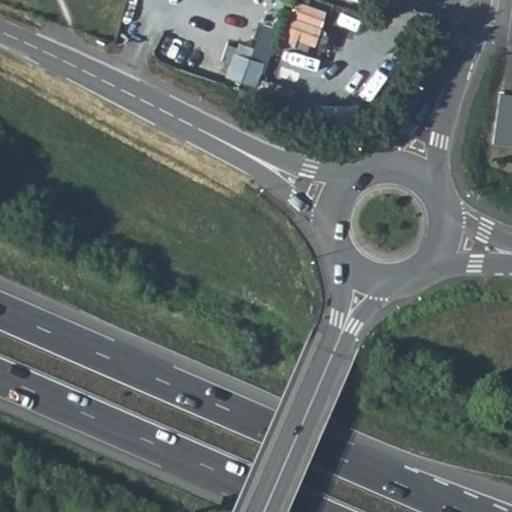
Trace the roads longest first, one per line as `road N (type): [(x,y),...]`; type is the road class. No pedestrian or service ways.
road 1 (trunk): [(466,511),(0,309)]
road 2 (trunk): [(0,375),(315,511)]
road 3 (tertiary): [(0,33),(225,145)]
road 4 (tertiary): [(333,353),(261,511)]
road 5 (tertiary): [(376,181),(307,173),(225,145)]
road 6 (tertiary): [(225,145),(340,247)]
road 7 (residential): [(432,198),(450,71)]
road 8 (residential): [(450,71),(386,179)]
